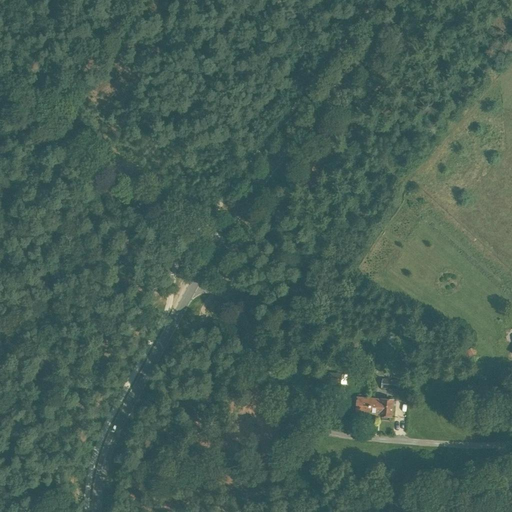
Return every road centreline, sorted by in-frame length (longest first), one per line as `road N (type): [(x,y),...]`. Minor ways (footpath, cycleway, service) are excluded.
road 1 (tertiary): [(96,511),(113,434),(216,246),(405,0)]
road 2 (unknown): [(216,246),(245,250),(293,200),(442,0)]
road 3 (unknown): [(73,511),(86,456),(138,351),(216,246)]
road 4 (track): [(169,301),(114,352),(46,499),(19,511)]
road 5 (track): [(0,88),(196,236)]
